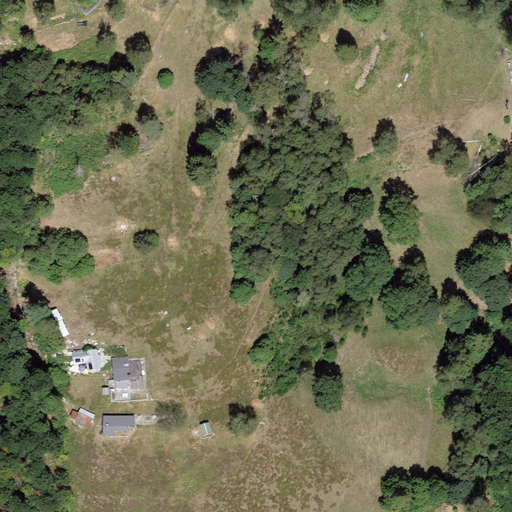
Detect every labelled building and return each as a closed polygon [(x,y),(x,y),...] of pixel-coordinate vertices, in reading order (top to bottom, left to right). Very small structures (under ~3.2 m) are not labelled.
[(232,79),(217,80),(218,93),(233,92),(232,79)] [(97,350),(71,353),(73,365),(86,364),(88,372),(99,371),(97,350)] [(128,357),(112,358),(114,382),(130,380),(131,390),(142,389),(140,361),(128,362),(128,357)] [(72,410),(68,418),(86,429),(94,415),(80,408),(77,413),(72,410)] [(134,428),(134,416),(102,416),(101,437),(114,437),(114,432),(129,432),(129,428),(134,428)] [(209,423),(199,425),(202,436),(212,434),(209,423)]
